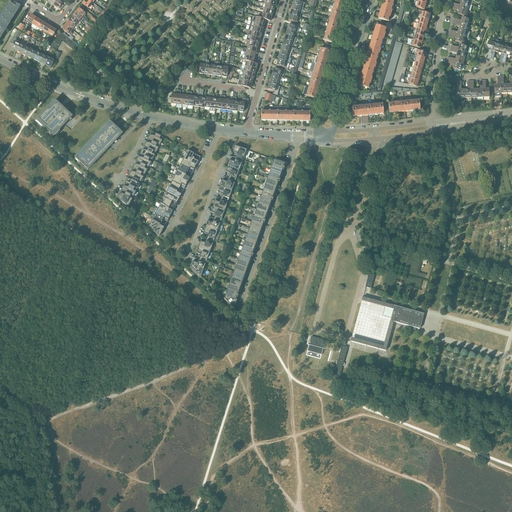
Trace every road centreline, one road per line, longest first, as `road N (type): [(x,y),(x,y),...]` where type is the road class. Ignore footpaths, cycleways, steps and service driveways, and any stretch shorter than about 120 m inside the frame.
road 1 (unknown): [(204,511),(212,476),(253,445),(359,415),(511,473)]
road 2 (residential): [(300,137),(241,306)]
road 3 (residential): [(330,138),(372,0)]
road 4 (residential): [(355,0),(311,137)]
road 5 (residential): [(235,131),(190,259)]
road 6 (residential): [(221,129),(165,236)]
